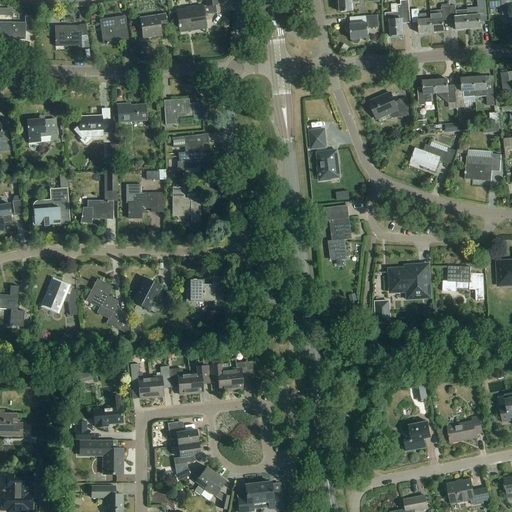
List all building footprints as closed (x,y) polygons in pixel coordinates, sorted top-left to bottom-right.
[(218,6),(217,0),(205,0),(207,7),(202,7),(186,9),(176,11),(180,32),(206,28),(204,16),(217,14),(216,6),(218,6)] [(338,12),(340,11),(340,13),(353,12),(352,4),(359,3),(359,0),(338,0),(339,4),(337,4),(338,12)] [(511,0),(502,0),(501,0),(503,16),(509,15),(510,21),(511,20),(511,0)] [(387,22),(390,22),(391,37),(404,36),(403,24),(409,24),(407,1),(400,2),(401,5),(397,5),(398,14),(395,14),(395,13),(386,14),(387,22)] [(468,10),(467,11),(468,17),(469,30),(481,29),(480,18),(486,17),(485,4),(478,5),(479,16),(468,17),(468,10)] [(456,7),(448,8),(449,20),(456,19),(457,31),(469,30),(468,17),(467,11),(456,12),(456,7)] [(441,8),(441,11),(430,12),(430,14),(432,34),(444,32),(443,21),(449,20),(448,8),(441,8)] [(420,35),(432,34),(430,14),(419,15),(419,10),(412,11),(413,24),(419,23),(420,35)] [(64,13),(56,14),(57,21),(65,21),(64,13)] [(139,19),(143,39),(163,36),(161,27),(167,26),(165,14),(163,14),(163,16),(139,19)] [(367,24),(350,25),(352,40),(353,42),(353,43),(355,44),(356,44),(358,44),(359,43),(360,41),(360,40),(368,39),(368,34),(368,29),(379,28),(378,16),(366,17),(367,24)] [(25,33),(31,33),(32,17),(25,17),(25,25),(0,23),(0,39),(25,40),(25,33)] [(123,42),(122,33),(127,32),(126,21),(100,25),(103,45),(123,42)] [(86,25),(66,28),(66,33),(55,33),(55,48),(81,47),(81,37),(87,36),(86,25)] [(511,95),(511,72),(498,74),(500,92),(501,92),(501,91),(508,90),(509,95),(511,95)] [(487,97),(487,101),(487,107),(494,107),(493,88),(487,88),(486,77),(474,78),(475,98),(487,97)] [(475,98),(474,78),(462,79),(462,91),(455,91),(456,104),(457,109),(465,108),(465,99),(475,98)] [(456,104),(455,91),(448,92),(448,80),(435,81),(436,94),(437,94),(448,104),(456,104)] [(432,95),(436,94),(435,81),(423,82),(424,89),(418,89),(419,106),(426,106),(426,104),(433,103),(432,95)] [(392,119),(409,118),(408,99),(399,100),(399,101),(395,103),(391,94),(370,103),(370,105),(370,107),(372,110),(373,111),(377,120),(390,114),(392,119)] [(177,109),(165,110),(166,126),(178,125),(177,118),(193,116),(194,121),(203,120),(202,104),(189,105),(189,100),(176,101),(177,109)] [(130,107),(130,105),(117,105),(118,123),(147,121),(145,105),(130,107)] [(80,127),(75,131),(81,138),(92,137),(103,137),(103,134),(109,133),(108,121),(102,121),(102,117),(79,118),(80,127)] [(45,129),(44,121),(27,122),(27,128),(29,145),(41,143),(40,138),(51,137),(51,142),(58,141),(57,128),(45,129)] [(2,132),(1,125),(0,124),(0,147),(0,153),(10,152),(8,131),(2,132)] [(466,124),(452,125),(453,133),(463,132),(466,124)] [(490,125),(491,134),(495,133),(499,133),(498,124),(490,125)] [(324,130),(309,132),(311,150),(317,149),(317,154),(327,153),(326,148),(324,130)] [(196,169),(195,167),(209,166),(209,156),(204,156),(202,146),(201,136),(184,138),(172,139),(173,150),(185,148),(185,154),(179,154),(180,163),(178,163),(178,171),(186,171),(186,169),(196,169)] [(412,158),(410,163),(435,172),(439,162),(444,164),(451,166),(456,152),(450,149),(448,154),(426,145),(424,152),(416,149),(413,156),(412,156),(412,158)] [(327,153),(317,154),(321,180),(322,180),(322,182),(329,181),(329,179),(331,179),(331,176),(340,175),(337,151),(327,153)] [(467,157),(466,165),(465,180),(491,182),(492,172),(500,172),(501,156),(493,155),(492,159),(467,157)] [(166,173),(167,180),(175,180),(175,172),(166,173)] [(60,174),(61,189),(69,188),(67,174),(60,174)] [(117,194),(117,175),(107,175),(107,194),(117,194)] [(158,194),(141,195),(141,186),(126,186),(126,205),(129,204),(129,220),(142,220),(142,209),(152,209),(152,213),(158,213),(158,209),(158,194)] [(34,204),(33,210),(35,227),(44,227),(44,222),(60,221),(60,215),(70,214),(68,189),(51,190),(52,201),(37,202),(34,204)] [(185,200),(185,189),(173,189),(173,194),(173,217),(188,217),(188,211),(191,211),(191,222),(192,222),(200,222),(200,202),(192,202),(192,200),(185,200)] [(14,197),(12,202),(14,212),(23,211),(22,201),(19,196),(14,197)] [(113,202),(107,202),(104,202),(88,202),(88,209),(83,209),(81,224),(91,224),(92,220),(113,220),(113,202)] [(0,230),(3,230),(2,224),(11,223),(10,216),(9,205),(0,206),(0,230)] [(348,206),(324,209),(326,221),(330,221),(332,241),(328,242),(329,251),(331,262),(347,260),(346,249),(345,240),(349,240),(348,235),(351,235),(348,209),(348,206)] [(511,262),(498,263),(499,281),(511,280),(511,262)] [(396,291),(396,290),(407,290),(408,295),(419,294),(420,298),(430,298),(428,266),(414,267),(414,271),(409,271),(385,273),(389,273),(390,286),(390,287),(391,288),(391,289),(392,290),(393,290),(394,290),(395,291),(396,291)] [(456,283),(470,283),(469,290),(475,291),(476,301),(484,301),(483,275),(471,274),(471,268),(448,267),(447,282),(443,282),(443,292),(456,293),(456,283)] [(52,281),(48,293),(42,307),(58,314),(69,288),(52,281)] [(98,281),(87,301),(101,308),(98,314),(109,319),(107,324),(119,331),(127,316),(128,314),(116,308),(118,303),(107,297),(111,288),(98,281)] [(159,288),(145,281),(141,288),(142,289),(136,301),(148,307),(147,309),(157,315),(161,307),(152,303),(159,288)] [(204,287),(204,281),(190,281),(190,290),(187,290),(187,303),(204,303),(204,302),(215,302),(215,307),(224,307),(224,290),(215,290),(215,286),(216,286),(216,285),(211,285),(211,287),(204,287)] [(16,323),(23,324),(24,312),(17,312),(19,287),(11,286),(10,296),(0,295),(0,309),(11,310),(10,320),(16,321),(16,323)] [(67,299),(70,317),(79,315),(76,291),(71,289),(67,299)] [(167,293),(168,306),(175,305),(173,292),(167,293)] [(375,302),(374,302),(374,303),(376,325),(377,325),(377,333),(392,332),(391,324),(389,301),(375,302)] [(236,370),(229,371),(231,391),(243,389),(242,378),(248,378),(246,363),(235,364),(236,370)] [(152,398),(150,378),(143,379),(142,374),(139,372),(138,365),(130,366),(131,372),(133,389),(131,389),(132,398),(139,398),(139,399),(152,398)] [(231,391),(229,371),(221,371),(221,366),(211,366),(212,381),(218,381),(219,392),(231,391)] [(161,377),(150,378),(152,398),(164,397),(162,386),(171,385),(169,367),(161,368),(161,377)] [(189,374),(191,394),(203,393),(202,382),(208,382),(207,367),(197,368),(197,374),(189,374)] [(191,394),(189,374),(183,375),(182,369),(171,370),(172,385),(178,384),(179,396),(191,394)] [(93,380),(90,370),(72,375),(74,385),(93,380)] [(425,384),(415,386),(418,402),(428,401),(425,384)] [(511,393),(504,395),(505,400),(506,406),(499,407),(503,423),(511,421),(511,393)] [(110,398),(111,408),(110,408),(110,407),(101,408),(101,409),(93,410),(95,425),(96,428),(108,427),(108,425),(123,423),(121,407),(120,397),(110,398)] [(22,440),(22,425),(16,425),(16,415),(4,415),(4,412),(0,411),(0,436),(11,436),(11,440),(22,440)] [(476,435),(482,434),(479,418),(472,419),(473,423),(448,428),(451,443),(476,438),(476,435)] [(74,441),(89,441),(89,431),(87,431),(87,422),(75,422),(75,431),(74,431),(74,441)] [(168,424),(170,440),(177,439),(178,446),(198,443),(196,431),(182,433),(180,422),(168,424)] [(431,438),(428,422),(409,426),(410,432),(403,434),(406,452),(426,448),(424,440),(431,438)] [(123,475),(123,449),(117,449),(117,441),(95,441),(95,454),(103,454),(103,475),(123,475)] [(198,443),(178,446),(180,458),(177,459),(178,465),(194,462),(193,457),(200,456),(198,443)] [(200,497),(205,490),(216,475),(207,468),(199,478),(194,474),(191,479),(196,483),(195,483),(199,485),(194,492),(200,497)] [(178,482),(191,475),(188,470),(175,476),(178,482)] [(158,476),(161,482),(169,478),(165,472),(158,476)] [(0,500),(0,510),(10,511),(9,511),(15,511),(16,511),(26,511),(37,511),(38,501),(33,501),(33,474),(18,474),(8,474),(8,489),(8,493),(3,493),(2,500),(0,500)] [(216,475),(205,490),(215,497),(222,502),(220,509),(226,510),(229,497),(223,496),(218,492),(226,482),(216,475)] [(471,480),(447,485),(448,488),(451,505),(471,501),(472,505),(483,503),(480,489),(473,491),(473,488),(471,480)] [(269,509),(269,510),(283,508),(281,494),(272,495),(272,488),(271,483),(258,484),(259,488),(260,503),(261,510),(269,509)] [(251,511),(253,511),(261,510),(260,503),(259,488),(258,484),(245,486),(245,488),(247,498),(238,499),(239,511),(251,511)] [(91,499),(107,499),(106,511),(122,511),(123,495),(116,495),(116,487),(91,487),(91,499)] [(414,511),(415,511),(428,509),(425,497),(404,501),(406,511),(398,511),(414,511)]
